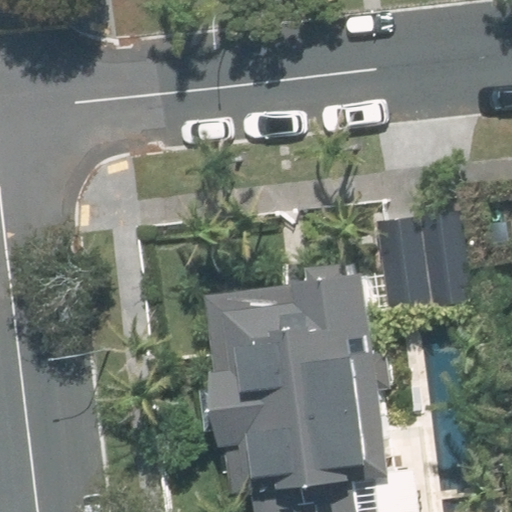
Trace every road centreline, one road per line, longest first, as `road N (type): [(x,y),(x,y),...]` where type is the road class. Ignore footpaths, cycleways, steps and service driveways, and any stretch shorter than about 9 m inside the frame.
road 1 (residential): [(0,110),(511,57)]
road 2 (residential): [(0,173),(39,511)]
